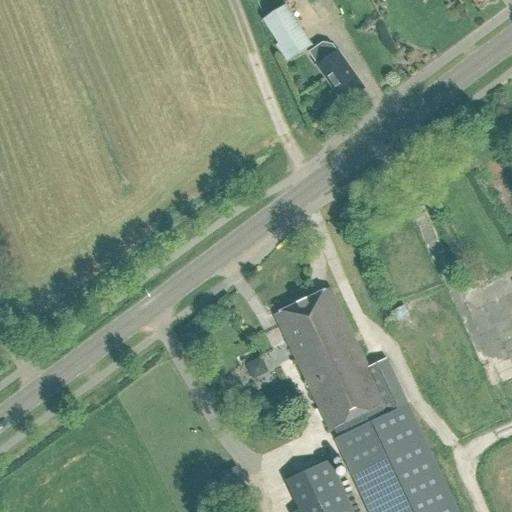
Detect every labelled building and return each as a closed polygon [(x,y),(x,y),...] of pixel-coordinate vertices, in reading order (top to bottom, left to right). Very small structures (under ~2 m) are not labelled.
[(262,22),(278,45),(275,47),(287,64),(313,46),(286,6),(262,22)] [(338,51),(337,52),(331,44),(324,43),(309,54),(344,103),(365,89),(338,51)] [(330,288),(277,314),(335,433),(349,426),(353,434),(339,441),(374,511),(458,511),(385,358),(368,367),(330,288)] [(353,511),(330,461),(286,482),(300,511),(298,511),(353,511)] [(256,511),(237,467),(221,474),(217,476),(233,511),(256,511)]
